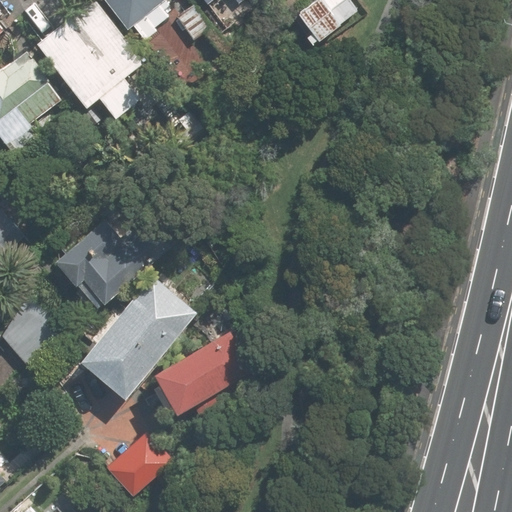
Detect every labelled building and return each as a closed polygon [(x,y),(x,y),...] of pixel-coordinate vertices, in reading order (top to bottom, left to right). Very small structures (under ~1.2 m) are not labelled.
[(96,0),(93,0),(31,47),(79,112),(93,102),(108,123),(136,102),(120,80),(143,63),(121,33),(96,0)] [(96,0),(121,33),(128,28),(138,41),(169,17),(159,4),(164,0),(96,0)] [(354,5),(350,0),(297,0),(289,7),(308,30),(330,12),(336,20),(354,5)] [(189,6),(174,16),(188,38),(203,28),(189,6)] [(26,50),(0,69),(0,149),(6,157),(31,139),(23,128),(62,100),(26,50)] [(0,264),(24,241),(0,215),(0,264)] [(102,218),(48,265),(70,290),(78,282),(98,305),(124,281),(105,260),(124,243),(102,218)] [(191,313),(146,276),(71,368),(116,405),(191,313)] [(63,319),(27,295),(0,335),(0,343),(32,365),(63,319)] [(222,334),(144,378),(167,421),(246,377),(222,334)] [(165,465),(139,435),(102,469),(128,498),(165,465)] [(35,511),(25,501),(12,511),(35,511)]
